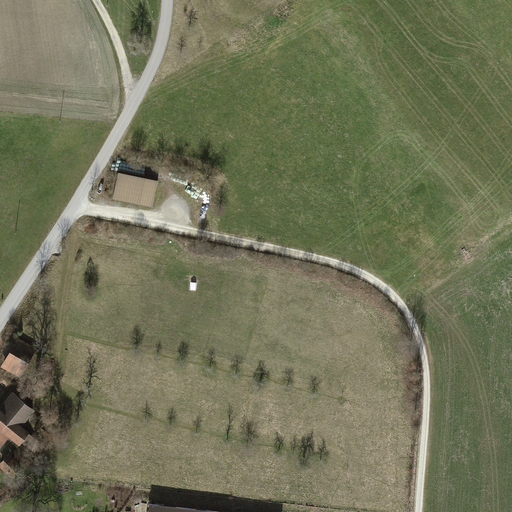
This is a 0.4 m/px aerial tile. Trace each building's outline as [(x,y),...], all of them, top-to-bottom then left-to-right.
[(118,172),(113,197),(154,206),(159,180),(118,172)] [(18,338),(2,366),(21,377),(37,348),(18,338)] [(0,449),(9,438),(14,442),(19,446),(31,432),(26,428),(23,426),(36,410),(13,392),(0,408),(0,409),(1,410),(0,411),(0,449)] [(41,420),(34,428),(42,434),(48,426),(41,420)] [(9,453),(0,462),(0,467),(11,478),(23,467),(9,453)]
